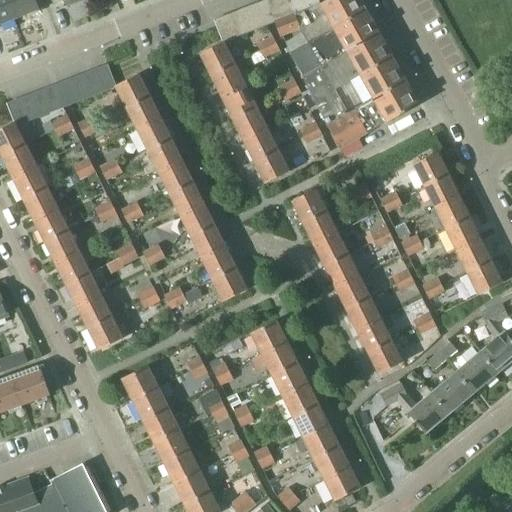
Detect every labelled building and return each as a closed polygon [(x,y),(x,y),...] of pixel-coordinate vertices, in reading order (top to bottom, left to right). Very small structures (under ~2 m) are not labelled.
[(0,0),(0,24),(15,19),(7,0),(0,0)] [(7,0),(15,19),(39,10),(35,0),(7,0)] [(275,23),(287,18),(279,0),(266,0),(275,23)] [(287,18),(275,23),(280,38),(283,37),(300,30),(302,34),(286,42),(291,52),(366,10),(360,0),(327,0),(321,4),(321,5),(309,9),(298,14),(287,18)] [(279,0),(287,18),(298,14),(292,0),(279,0)] [(292,0),(298,14),(309,9),(305,0),(292,0)] [(321,5),(321,4),(318,0),(305,0),(309,9),(321,5)] [(258,29),(269,25),(261,2),(249,7),(258,29)] [(238,11),(247,34),(258,29),(249,7),(238,11)] [(302,76),(379,33),(366,10),(291,52),(291,53),(290,53),(302,76)] [(235,38),(247,34),(238,11),(227,15),(235,38)] [(225,42),(235,38),(227,15),(215,20),(223,42),(224,43),(225,42)] [(315,100),(392,57),(379,33),(302,76),(315,100)] [(257,44),(261,51),(276,43),(273,36),(257,44)] [(235,62),(225,42),(224,43),(223,42),(201,54),(211,74),(235,62)] [(276,43),(261,51),(265,58),(280,51),(276,43)] [(327,124),(405,80),(392,57),(315,100),(327,124)] [(222,96),(246,83),(235,62),(211,74),(222,96)] [(117,87),(116,86),(108,65),(96,69),(105,92),(116,87),(117,87)] [(93,96),(105,92),(96,69),(85,74),(93,96)] [(82,101),(93,96),(85,74),(73,78),(82,101)] [(116,87),(127,107),(150,96),(139,74),(116,86),(117,87),(116,87)] [(70,106),(82,101),(73,78),(61,83),(70,106)] [(279,87),(282,94),(298,87),(295,80),(279,87)] [(405,80),(327,124),(340,148),(386,123),(419,105),(405,80)] [(232,117),(257,105),(246,83),(222,96),(232,117)] [(55,85),(43,90),(52,113),(64,108),(55,85)] [(298,87),(282,94),(286,101),(301,94),(298,87)] [(43,90),(31,94),(40,117),(52,113),(43,90)] [(31,94),(20,99),(29,122),(40,117),(31,94)] [(161,117),(150,96),(127,107),(137,129),(161,117)] [(10,103),(7,104),(16,123),(17,127),(27,122),(29,122),(20,99),(10,103)] [(243,138),(267,126),(257,105),(232,117),(243,138)] [(51,123),(55,130),(72,122),(68,114),(51,123)] [(97,124),(93,116),(78,124),(82,131),(97,124)] [(161,117),(137,129),(148,151),(172,139),(161,117)] [(16,123),(0,130),(0,151),(2,156),(27,144),(22,135),(31,130),(28,123),(27,122),(17,127),(16,123)] [(72,122),(55,130),(58,137),(75,129),(72,122)] [(301,130),(304,136),(320,130),(316,122),(301,130)] [(97,124),(82,131),(85,138),(100,130),(97,124)] [(254,161),(279,149),(267,126),(243,138),(254,161)] [(323,136),(320,130),(304,136),(308,144),(323,136)] [(172,139),(148,151),(159,172),(183,160),(172,139)] [(27,144),(2,156),(13,178),(38,166),(32,154),(27,144)] [(279,149),(254,161),(266,184),(290,171),(279,149)] [(425,188),(449,176),(437,153),(413,165),(425,188)] [(73,165),(77,173),(93,165),(89,157),(73,165)] [(119,166),(116,159),(100,168),(103,175),(119,166)] [(183,160),(159,172),(170,194),(193,182),(183,160)] [(93,165),(77,173),(81,180),(97,172),(93,165)] [(38,166),(13,178),(24,199),(48,187),(38,166)] [(119,166),(103,175),(107,181),(123,173),(119,166)] [(435,209),(459,197),(449,176),(425,188),(435,209)] [(193,182),(170,194),(181,215),(204,204),(193,182)] [(353,199),(369,191),(365,183),(350,191),(353,199)] [(48,187),(24,199),(34,219),(58,207),(48,187)] [(303,223),(327,211),(317,189),(293,201),(303,223)] [(369,191),(353,199),(357,206),(373,198),(369,191)] [(396,191),(380,199),(384,206),(400,199),(396,191)] [(445,229),(470,217),(459,197),(435,209),(445,229)] [(400,199),(384,206),(388,213),(403,206),(400,199)] [(95,209),(98,216),(115,208),(111,201),(95,209)] [(138,202),(122,210),(125,217),(141,209),(138,202)] [(204,204),(181,215),(192,237),(215,225),(204,204)] [(58,207),(34,219),(45,241),(69,229),(58,207)] [(115,208),(98,216),(102,223),(118,215),(115,208)] [(141,209),(125,217),(128,224),(144,216),(141,209)] [(314,245),(338,232),(327,211),(303,223),(314,245)] [(456,251),(481,239),(470,217),(445,229),(456,251)] [(405,223),(395,228),(400,239),(410,234),(405,223)] [(192,237),(202,259),(226,247),(215,225),(192,237)] [(371,233),(375,241),(390,234),(386,226),(371,233)] [(69,229),(45,241),(57,264),(81,252),(69,229)] [(325,266),(349,254),(338,232),(314,245),(325,266)] [(390,234),(375,241),(378,248),(393,241),(390,234)] [(402,243),(405,250),(421,242),(417,235),(402,243)] [(466,271),(491,259),(481,239),(456,251),(466,271)] [(421,242),(405,250),(409,257),(424,249),(421,242)] [(131,244),(116,251),(119,258),(135,251),(136,250),(132,243),(131,244)] [(143,252),(144,255),(147,260),(162,251),(158,244),(143,252)] [(81,252),(57,264),(66,284),(91,272),(86,263),(97,257),(91,247),(81,252)] [(202,259),(213,280),(237,268),(226,247),(202,259)] [(119,258),(107,264),(112,274),(124,268),(123,265),(138,258),(139,257),(136,250),(135,251),(119,258)] [(162,251),(147,260),(150,266),(166,258),(162,251)] [(336,288),(360,275),(349,254),(325,266),(336,288)] [(491,259),(466,271),(478,295),(502,283),(491,259)] [(213,280),(224,302),(248,290),(237,268),(213,280)] [(393,277),(396,284),(411,277),(408,270),(393,277)] [(91,272),(66,284),(78,308),(103,296),(102,294),(109,291),(105,282),(97,286),(91,272)] [(347,309),(371,297),(360,275),(336,288),(347,309)] [(411,277),(396,284),(400,291),(415,284),(411,277)] [(423,285),(426,292),(441,285),(438,278),(423,285)] [(445,292),(441,285),(426,292),(430,299),(445,292)] [(152,288),(138,295),(141,302),(156,295),(152,288)] [(165,296),(164,296),(168,303),(184,295),(180,288),(165,296)] [(184,295),(168,303),(171,310),(171,309),(185,302),(187,306),(202,298),(197,288),(184,295)] [(0,320),(10,316),(0,290),(0,320)] [(156,295),(141,302),(144,309),(159,302),(156,295)] [(103,296),(78,308),(89,328),(113,316),(103,296)] [(357,330),(381,318),(371,297),(347,309),(357,330)] [(496,339),(481,352),(498,373),(511,361),(511,339),(497,322),(508,317),(503,305),(482,316),(488,327),(487,327),(496,339)] [(414,320),(418,327),(433,320),(429,313),(414,320)] [(381,318),(357,330),(368,351),(392,339),(387,328),(393,325),(388,315),(382,319),(381,318)] [(113,316),(89,328),(100,350),(124,338),(123,337),(130,333),(125,322),(118,326),(113,316)] [(436,328),(433,320),(418,327),(421,335),(436,328)] [(276,321),(251,333),(262,354),(287,342),(276,321)] [(392,339),(368,351),(379,374),(404,362),(392,339)] [(262,354),(252,359),(258,372),(268,367),(272,375),(297,362),(287,342),(262,354)] [(439,351),(447,360),(458,352),(450,342),(439,351)] [(24,350),(11,355),(16,368),(29,362),(24,350)] [(436,370),(447,360),(439,351),(428,360),(436,370)] [(481,352),(459,370),(477,391),(498,373),(481,352)] [(187,363),(191,372),(204,365),(200,356),(187,363)] [(297,362),(272,375),(273,377),(283,396),(308,384),(297,362)] [(213,369),(217,378),(229,372),(225,363),(213,369)] [(195,380),(207,373),(208,373),(204,365),(191,372),(195,380)] [(10,377),(21,405),(50,395),(39,366),(10,377)] [(149,366),(123,379),(133,399),(159,386),(149,366)] [(459,370),(433,392),(450,413),(477,391),(459,370)] [(414,384),(419,380),(413,371),(407,375),(414,384)] [(221,386),(222,386),(234,380),(229,372),(217,378),(221,386)] [(0,413),(21,405),(10,377),(0,380),(0,413)] [(159,386),(133,399),(144,421),(170,408),(165,400),(175,395),(169,383),(159,388),(159,386)] [(308,384),(283,396),(284,398),(293,417),(319,405),(308,384)] [(402,384),(382,394),(387,406),(398,400),(408,412),(407,413),(425,434),(450,413),(433,392),(431,394),(427,389),(419,396),(423,400),(417,405),(408,395),(402,384)] [(207,416),(212,413),(225,407),(216,390),(199,399),(207,416)] [(229,398),(233,408),(242,403),(238,394),(229,398)] [(234,411),(238,419),(250,413),(246,405),(234,411)] [(319,405),(293,417),(294,418),(304,438),(329,426),(319,405)] [(216,422),(228,415),(229,415),(225,407),(212,413),(216,422)] [(170,408),(144,421),(154,442),(180,429),(188,425),(190,424),(184,412),(174,417),(170,408)] [(254,421),(250,413),(238,419),(242,427),(254,421)] [(218,424),(222,434),(234,428),(230,419),(218,424)] [(180,429),(154,442),(165,462),(190,450),(198,446),(188,425),(180,429)] [(304,438),(295,443),(300,452),(309,448),(315,459),(340,447),(329,426),(304,438)] [(228,446),(233,455),(246,448),(242,439),(228,446)] [(255,452),(259,461),(271,455),(267,446),(255,452)] [(340,447),(315,459),(315,460),(325,480),(325,481),(350,468),(340,447)] [(246,448),(233,455),(237,464),(249,458),(250,458),(246,448)] [(190,450),(165,462),(175,483),(201,471),(190,450)] [(275,463),(271,455),(259,461),(263,469),(275,463)] [(107,511),(83,464),(50,481),(54,487),(36,496),(29,478),(0,489),(0,511),(107,511)] [(350,468),(325,481),(340,511),(341,511),(349,508),(349,506),(355,503),(357,502),(353,494),(345,498),(344,497),(351,494),(361,489),(350,468)] [(201,471),(175,483),(185,504),(211,491),(201,471)] [(262,485),(249,491),(253,500),(266,494),(262,485)] [(284,504),(295,495),(289,487),(278,497),(284,504)] [(221,511),(211,491),(185,504),(189,511),(221,511)] [(244,491),(229,505),(236,511),(246,511),(256,503),(244,491)] [(295,495),(284,504),(290,511),(301,502),(295,495)]
